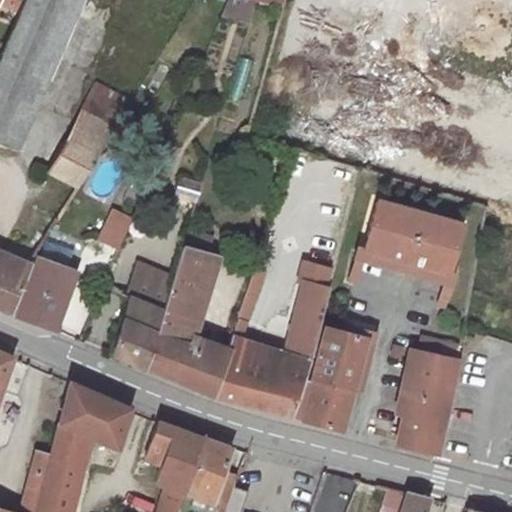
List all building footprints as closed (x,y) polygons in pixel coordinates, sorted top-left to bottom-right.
[(79,0),(24,0),(23,2),(0,55),(0,146),(15,152),(79,0)] [(0,0),(0,9),(15,12),(16,0),(0,0)] [(511,14),(489,7),(476,45),(491,50),(489,56),(496,59),(498,53),(511,57),(511,14)] [(425,33),(414,75),(430,79),(440,37),(425,33)] [(78,188),(114,131),(83,118),(49,174),(78,188)] [(200,199),(202,178),(180,176),(178,197),(200,199)] [(380,194),(379,199),(462,225),(463,219),(380,194)] [(462,225),(379,199),(364,247),(447,273),(462,225)] [(63,226),(57,222),(46,240),(53,244),(63,226)] [(126,234),(105,226),(90,261),(111,269),(126,234)] [(164,308),(146,369),(210,394),(224,356),(197,346),(199,339),(188,334),(219,235),(189,227),(173,278),(164,308)] [(454,275),(447,273),(364,247),(358,245),(354,256),(361,258),(444,283),(452,285),(454,275)] [(0,306),(10,311),(31,265),(6,254),(0,265),(0,306)] [(361,258),(354,256),(347,280),(354,282),(361,258)] [(38,260),(16,313),(16,315),(53,331),(75,275),(38,260)] [(303,264),(303,279),(328,286),(331,272),(303,264)] [(173,278),(140,268),(130,297),(164,308),(173,278)] [(224,356),(210,394),(238,404),(292,416),(304,381),(308,364),(318,325),(318,324),(320,316),(328,286),(303,279),(282,349),(232,335),(224,356)] [(252,279),(232,335),(240,337),(260,282),(252,279)] [(452,285),(444,283),(436,306),(443,308),(452,285)] [(146,369),(164,308),(130,297),(110,354),(146,369)] [(375,331),(320,316),(318,324),(365,336),(372,338),(375,331)] [(365,336),(318,324),(318,325),(308,364),(304,381),(292,416),(340,427),(351,386),(365,336)] [(417,350),(456,360),(460,344),(421,334),(417,350)] [(372,338),(365,336),(351,386),(359,388),(372,338)] [(417,350),(410,348),(398,412),(404,413),(411,415),(413,399),(409,398),(417,350)] [(413,399),(411,415),(404,413),(398,434),(404,435),(403,440),(437,452),(456,360),(417,350),(409,398),(413,399)] [(0,394),(14,357),(0,351),(0,394)] [(71,382),(52,454),(36,511),(68,511),(83,462),(88,464),(98,440),(117,447),(131,408),(71,382)] [(186,477),(201,435),(159,420),(145,459),(161,466),(186,477)] [(223,467),(231,446),(201,435),(186,477),(181,492),(210,504),(208,509),(214,511),(222,511),(232,485),(237,473),(223,467)] [(21,511),(36,511),(52,454),(38,451),(21,511)] [(173,511),(181,492),(186,477),(161,466),(154,485),(166,488),(158,511),(173,511)] [(239,511),(247,490),(232,485),(222,511),(239,511)] [(378,511),(396,511),(404,490),(388,486),(378,511)] [(404,490),(396,511),(420,511),(427,496),(404,490)] [(128,494),(123,506),(138,511),(145,511),(150,503),(128,494)]
